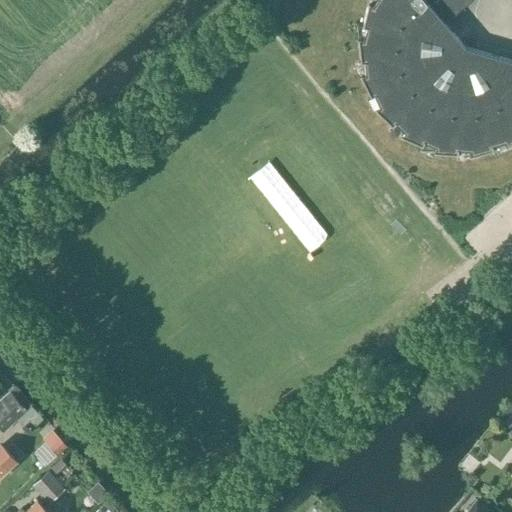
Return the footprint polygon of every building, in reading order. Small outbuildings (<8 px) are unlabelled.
[(375,0),(373,4),(367,2),(362,26),(366,27),(363,38),(357,38),(360,62),(364,62),(365,72),(359,75),(370,96),(374,95),(379,104),(374,109),(392,125),(395,122),(403,130),(400,135),(422,145),(424,141),(434,145),(433,152),(457,153),(458,149),(468,150),(470,156),(493,149),(492,145),(502,142),(506,147),(511,142),(511,61),(464,47),(442,22),(467,0),(375,0)] [(0,428),(2,431),(26,410),(10,391),(0,400),(0,428)] [(511,400),(495,422),(506,430),(511,423),(511,400)] [(68,446),(51,428),(41,438),(58,456),(68,446)] [(1,446),(0,446),(0,476),(16,462),(1,446)] [(65,488),(48,470),(32,485),(49,503),(65,488)] [(494,511),(475,498),(464,511),(494,511)] [(47,511),(37,501),(24,511),(47,511)]
